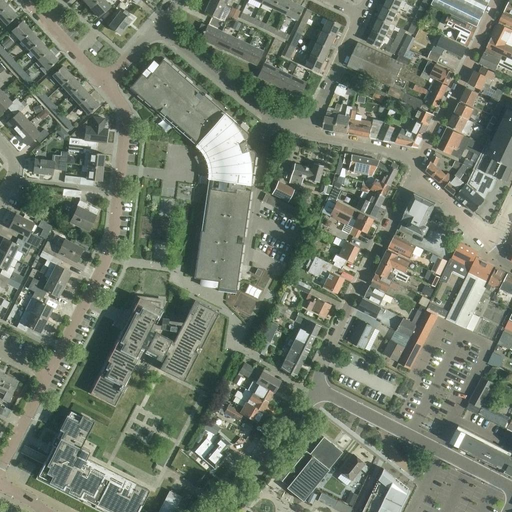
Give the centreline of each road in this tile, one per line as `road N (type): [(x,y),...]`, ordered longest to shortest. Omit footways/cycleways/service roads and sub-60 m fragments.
road 1 (residential): [(46,374),(112,234),(125,117),(103,82)]
road 2 (residential): [(412,180),(317,388)]
road 3 (residential): [(511,492),(317,388)]
road 4 (residential): [(308,132),(264,111),(155,23)]
road 5 (residential): [(420,162),(499,0)]
road 6 (residential): [(317,388),(211,511)]
road 7 (residential): [(308,132),(361,16)]
